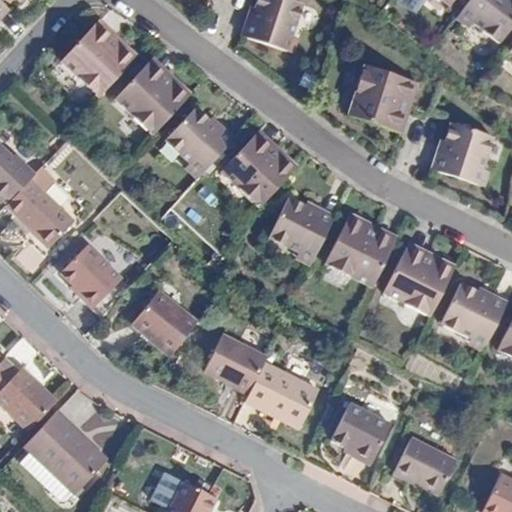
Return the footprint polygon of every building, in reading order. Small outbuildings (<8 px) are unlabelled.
[(232,28),(226,43),(273,58),(278,45),(287,12),(251,0),(244,0),(235,29),(232,28)] [(411,0),(434,17),(447,0),(411,0)] [(487,0),(465,0),(446,25),(458,35),(485,56),(511,23),(511,20),(487,1),(487,0)] [(113,47),(118,42),(93,18),(88,25),(113,47)] [(55,58),(94,96),(133,54),(118,42),(113,47),(88,25),(55,58)] [(458,35),(446,25),(441,31),(454,41),(458,35)] [(511,42),(498,60),(511,70),(511,42)] [(278,45),(273,58),(281,61),(285,47),(278,45)] [(148,58),(143,64),(166,86),(172,80),(148,58)] [(111,98),(148,134),(186,93),(172,80),(166,86),(143,64),(111,98)] [(333,123),(378,139),(386,107),(397,111),(402,93),(349,75),(333,123)] [(378,139),(387,142),(396,117),(397,111),(386,107),(378,139)] [(195,174),(228,139),(215,127),(212,130),(188,108),(158,140),(183,162),(195,174)] [(256,131),(250,138),(272,160),(278,153),(256,131)] [(420,166),(416,180),(462,195),(467,180),(479,149),(436,133),(425,166),(420,166)] [(217,170),(253,206),(291,166),(278,153),(272,160),(250,138),(217,170)] [(0,202),(22,180),(28,174),(0,147),(0,202)] [(178,168),(189,180),(195,174),(183,162),(178,168)] [(22,180),(31,188),(44,175),(36,167),(28,174),(22,180)] [(0,202),(0,205),(42,245),(64,220),(31,188),(22,180),(0,202)] [(467,180),(462,195),(469,198),(473,183),(467,180)] [(291,252),(305,259),(328,216),(311,207),(309,212),(279,197),(261,236),(291,252)] [(319,267),(365,289),(386,247),(357,232),(361,225),(343,216),(319,267)] [(357,232),(386,247),(391,239),(361,225),(357,232)] [(69,290),(96,315),(125,285),(80,242),(53,270),(64,281),(71,288),(69,290)] [(402,245),(399,253),(427,268),(431,261),(402,245)] [(287,259),(302,267),(305,259),(291,252),(287,259)] [(378,294),(423,318),(448,269),(431,261),(427,268),(399,253),(378,294)] [(62,283),(69,290),(71,288),(64,281),(62,283)] [(479,346),(500,303),(485,296),(483,301),(454,285),(433,324),(464,339),(479,346)] [(129,324),(169,356),(196,322),(158,292),(129,324)] [(511,310),(491,351),(511,362),(511,310)] [(238,393),(253,364),(257,357),(210,332),(191,369),(238,393)] [(460,347),(475,354),(479,346),(464,339),(460,347)] [(238,393),(234,401),(286,426),(304,389),(253,364),(238,393)] [(0,408),(21,431),(49,402),(13,370),(0,383),(0,408)] [(358,457),(377,420),(338,400),(319,436),(358,457)] [(100,462),(52,415),(18,450),(68,497),(100,462)] [(428,492),(445,459),(400,436),(384,469),(428,492)] [(474,511),(511,511),(511,482),(489,470),(467,508),(474,511)] [(147,511),(190,511),(195,504),(201,492),(167,474),(147,511)]
